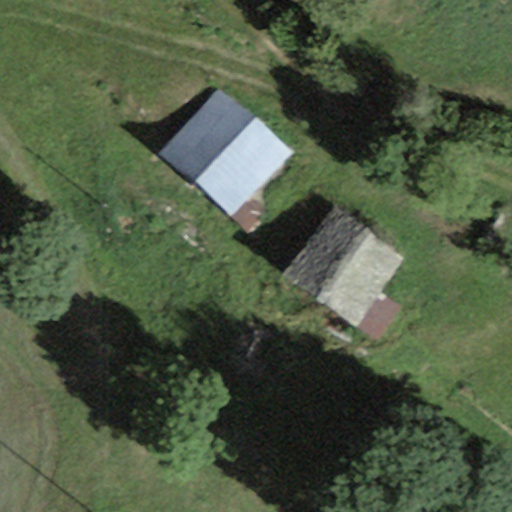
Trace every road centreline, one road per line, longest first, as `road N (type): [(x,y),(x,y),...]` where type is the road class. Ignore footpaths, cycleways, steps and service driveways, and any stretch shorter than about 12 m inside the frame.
road 1 (track): [(0,126),(77,279),(98,341),(97,388),(63,387),(0,321)]
road 2 (track): [(511,179),(404,138),(308,79),(217,0)]
road 3 (track): [(308,79),(226,69),(0,3)]
